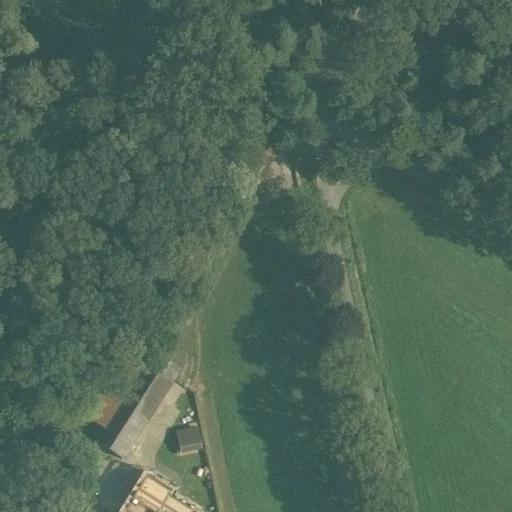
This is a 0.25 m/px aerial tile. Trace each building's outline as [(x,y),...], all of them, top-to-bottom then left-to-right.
[(274,187),(295,188),(296,169),(274,168),(274,187)] [(96,444),(121,459),(177,369),(152,353),(143,368),(136,364),(131,361),(114,389),(96,377),(76,411),(102,427),(105,429),(96,444)] [(196,430),(177,434),(180,448),(199,444),(196,430)] [(92,474),(103,455),(93,449),(82,468),(92,474)] [(171,493),(147,478),(126,511),(191,511),(168,497),(171,493)]
